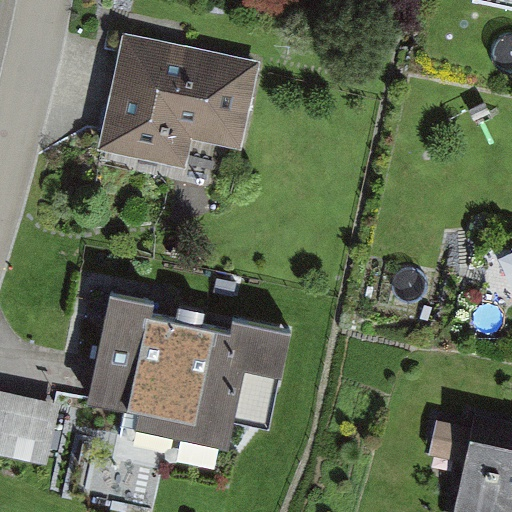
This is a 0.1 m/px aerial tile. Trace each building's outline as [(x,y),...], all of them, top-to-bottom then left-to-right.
[(262,64),(129,36),(118,85),(104,152),(189,170),(196,136),(244,147),(262,65),(262,64)] [(482,156),(460,139),(438,166),(460,183),(482,156)] [(297,331),(120,290),(98,379),(94,398),(148,412),(144,430),(234,451),(240,425),(274,432),(297,331)] [(64,405),(0,389),(0,458),(48,470),(64,405)] [(474,433),(438,424),(431,454),(466,463),(474,433)] [(511,511),(511,441),(474,433),(466,463),(454,511),(511,511)]
